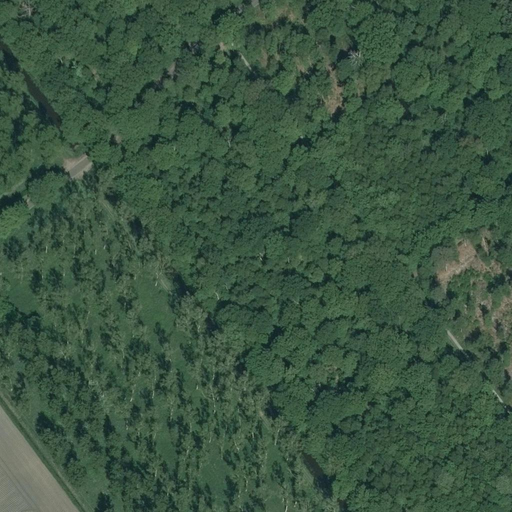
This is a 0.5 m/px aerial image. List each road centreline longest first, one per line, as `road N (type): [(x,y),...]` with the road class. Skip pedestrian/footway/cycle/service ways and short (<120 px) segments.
road 1 (track): [(511,424),(214,32)]
road 2 (unclassified): [(0,224),(82,163),(255,0)]
